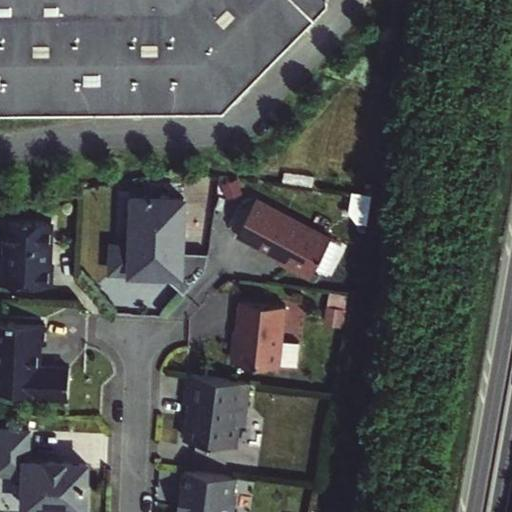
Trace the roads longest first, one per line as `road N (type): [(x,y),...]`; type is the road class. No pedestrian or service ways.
road 1 (trunk): [(511,293),(473,511)]
road 2 (residential): [(136,330),(132,511)]
